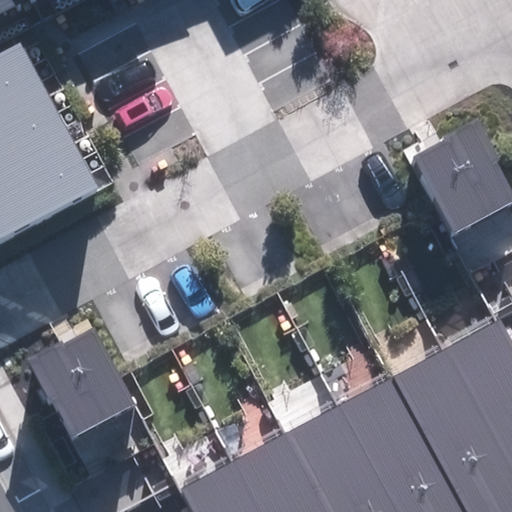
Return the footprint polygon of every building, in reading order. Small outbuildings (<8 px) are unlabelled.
[(20,44),(0,54),(0,227),(4,235),(97,185),(20,44)] [(511,202),(472,130),(422,157),(463,231),(511,203),(511,202)] [(511,326),(509,320),(454,347),(511,460),(511,326)] [(99,330),(34,363),(71,434),(136,401),(99,330)] [(511,511),(511,460),(454,347),(400,375),(469,511),(511,511)] [(469,511),(400,375),(346,402),(401,511),(469,511)] [(401,511),(346,402),(292,429),(333,511),(401,511)] [(333,511),(292,429),(237,457),(265,511),(333,511)] [(265,511),(237,457),(183,484),(197,511),(265,511)]
